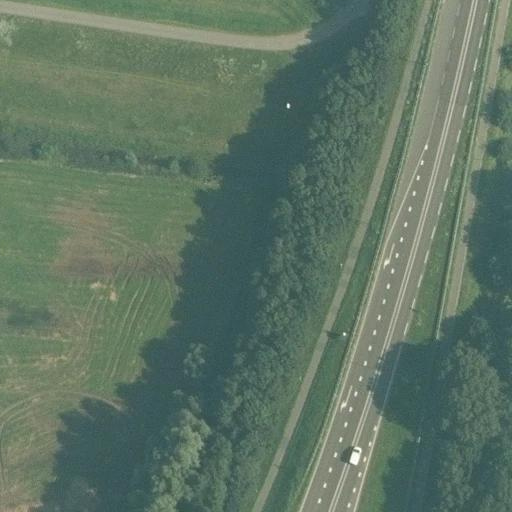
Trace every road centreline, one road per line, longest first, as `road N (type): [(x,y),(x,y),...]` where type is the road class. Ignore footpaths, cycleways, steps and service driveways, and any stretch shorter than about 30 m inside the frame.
road 1 (unclassified): [(388,146),(254,511)]
road 2 (unclassified): [(361,0),(315,36),(254,45),(0,7)]
road 3 (primary): [(440,149),(364,414)]
road 4 (primary): [(440,149),(473,0)]
